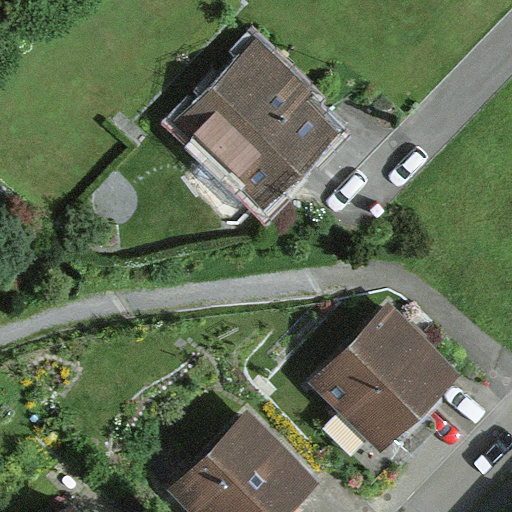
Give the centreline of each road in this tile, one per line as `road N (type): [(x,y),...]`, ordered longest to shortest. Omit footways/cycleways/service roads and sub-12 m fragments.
road 1 (track): [(511,365),(394,268),(0,321)]
road 2 (residential): [(511,50),(383,191)]
